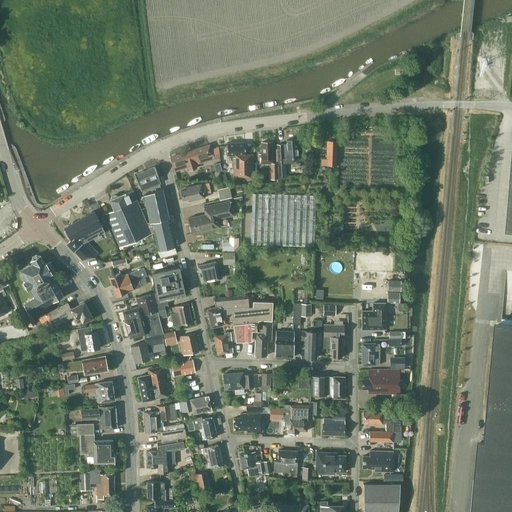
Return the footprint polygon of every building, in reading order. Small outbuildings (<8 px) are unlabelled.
[(295,143),(295,139),(286,140),(286,144),(283,144),(283,146),(276,147),(276,149),(277,162),(277,164),(292,163),(292,158),(300,158),(299,143),(295,143)] [(336,165),(337,141),(326,141),(326,159),(326,165),(336,165)] [(244,153),(244,142),(226,143),(227,155),(234,155),(234,157),(233,157),(233,179),(253,178),(252,153),(244,153)] [(259,154),(259,163),(268,163),(270,163),(270,164),(270,174),(269,174),(269,179),(276,179),(277,179),(277,164),(277,162),(272,162),(272,161),(272,160),(272,149),(272,142),(259,142),(260,154),(259,154)] [(213,159),(208,145),(170,157),(174,171),(187,167),(188,171),(197,168),(195,164),(213,159)] [(221,171),(219,163),(213,165),(216,172),(221,171)] [(159,182),(152,167),(134,174),(141,190),(159,182)] [(213,191),(213,190),(217,189),(216,183),(212,184),(211,182),(200,184),(200,183),(189,186),(189,188),(180,190),(182,199),(187,198),(187,201),(204,197),(202,192),(206,191),(207,192),(213,191)] [(219,189),(221,200),(233,197),(230,186),(219,189)] [(143,195),(149,222),(151,222),(153,232),(157,250),(174,247),(161,188),(143,195)] [(151,222),(149,222),(146,223),(132,190),(118,196),(114,194),(111,196),(109,200),(113,210),(104,213),(118,246),(153,232),(151,222)] [(315,195),(251,193),(249,244),(313,246),(315,195)] [(233,214),(230,200),(203,206),(204,214),(187,218),(191,233),(219,226),(217,218),(233,214)] [(82,259),(94,257),(97,253),(84,240),(103,229),(98,219),(93,211),(64,227),(70,238),(66,243),(82,259)] [(103,216),(98,219),(103,229),(107,236),(111,234),(103,216)] [(234,252),(223,252),(223,264),(234,264),(234,252)] [(39,255),(36,254),(31,257),(31,260),(30,260),(31,263),(19,270),(24,281),(22,282),(26,289),(29,288),(34,297),(23,303),(29,314),(62,295),(50,273),(51,273),(50,272),(55,270),(50,262),(46,264),(45,263),(44,264),(39,255)] [(127,264),(125,258),(111,261),(112,267),(127,264)] [(215,265),(215,262),(197,265),(201,282),(219,278),(218,273),(221,272),(219,264),(215,265)] [(151,273),(156,292),(157,298),(184,293),(177,267),(151,273)] [(112,288),(144,276),(149,275),(149,274),(147,268),(144,269),(143,268),(121,276),(120,273),(108,277),(112,288)] [(0,275),(0,314),(9,310),(2,296),(5,294),(2,288),(0,289),(0,286),(5,284),(0,275)] [(138,278),(112,288),(115,296),(133,290),(133,289),(141,286),(138,278)] [(400,280),(387,280),(387,291),(400,291),(400,280)] [(323,299),(323,290),(316,289),(315,299),(323,299)] [(399,292),(387,292),(387,303),(399,303),(399,292)] [(144,334),(145,336),(163,333),(155,303),(153,293),(136,297),(137,305),(138,307),(137,307),(123,311),(125,320),(128,333),(129,332),(130,337),(144,334)] [(213,298),(215,306),(225,304),(229,321),(233,320),(233,323),(232,323),(233,331),(230,331),(230,332),(234,331),(235,341),(250,340),(251,330),(255,330),(256,322),(257,322),(257,321),(257,319),(271,320),(272,301),(252,300),(252,295),(213,298)] [(167,301),(158,303),(157,303),(160,317),(166,316),(165,308),(168,307),(167,301)] [(42,325),(45,330),(46,332),(56,326),(56,324),(72,316),(74,320),(79,317),(82,322),(91,318),(83,302),(70,309),(67,303),(38,317),(42,325)] [(300,303),(293,302),(292,324),(300,324),(300,316),(300,303)] [(191,322),(189,312),(187,303),(171,306),(173,313),(170,314),(173,326),(191,322)] [(310,304),(300,303),(300,316),(310,316),(310,304)] [(373,311),(361,311),(361,329),(384,329),(384,303),(372,303),(373,311)] [(229,325),(229,321),(225,304),(215,306),(207,308),(210,326),(221,324),(222,326),(229,325)] [(323,305),(323,315),(332,315),(335,315),(335,305),(323,305)] [(35,324),(31,314),(24,317),(28,326),(35,324)] [(256,322),(255,330),(256,330),(256,332),(255,332),(254,355),(265,355),(266,339),(270,339),(271,322),(257,321),(257,322),(256,322)] [(323,336),(323,348),(329,348),(331,348),(331,350),(331,356),(340,356),(341,345),(342,345),(342,324),(332,324),(323,324),(323,336)] [(511,511),(511,325),(494,324),(484,441),(477,441),(470,511),(511,511)] [(31,337),(45,330),(42,325),(29,332),(31,337)] [(92,332),(91,326),(76,329),(80,351),(99,347),(96,331),(92,332)] [(174,331),(163,333),(164,340),(165,341),(169,340),(169,341),(176,340),(174,331)] [(234,331),(230,332),(223,332),(224,334),(214,335),(216,354),(232,352),(231,341),(235,341),(234,331)] [(293,331),(275,331),(274,356),(292,357),(293,331)] [(301,331),(301,339),(304,339),(303,357),(315,358),(316,346),(316,332),(301,331)] [(151,343),(164,340),(163,333),(145,336),(144,336),(145,342),(130,345),(134,362),(149,359),(147,352),(150,351),(152,348),(151,343)] [(197,352),(193,333),(178,336),(182,356),(197,352)] [(400,338),(389,338),(388,338),(388,346),(401,346),(400,338)] [(378,364),(378,343),(361,343),(362,365),(378,364)] [(74,359),(73,351),(60,353),(62,361),(74,359)] [(107,370),(104,356),(67,363),(68,368),(75,367),(75,370),(76,370),(77,372),(83,371),(84,375),(107,370)] [(404,368),(404,357),(390,357),(390,368),(404,368)] [(194,372),(192,359),(171,364),(173,376),(194,372)] [(167,396),(161,367),(147,369),(148,374),(137,376),(142,401),(167,396)] [(398,393),(398,369),(368,369),(368,378),(362,378),(362,388),(368,388),(368,393),(398,393)] [(241,375),(241,372),(223,374),(224,389),(260,386),(259,373),(241,375)] [(270,373),(261,373),(261,384),(270,385),(270,373)] [(77,378),(77,374),(66,376),(68,383),(86,380),(86,377),(77,378)] [(343,377),(310,376),(309,395),(327,395),(327,397),(343,397),(343,377)] [(307,386),(307,378),(299,377),(299,386),(307,386)] [(22,382),(22,379),(15,379),(16,389),(27,388),(26,381),(22,382)] [(113,399),(111,381),(94,383),(94,384),(83,386),(83,392),(95,390),(96,402),(113,399)] [(74,388),(73,384),(62,385),(63,395),(68,394),(67,389),(74,388)] [(210,410),(207,396),(182,401),(182,400),(177,401),(177,402),(178,407),(180,413),(191,410),(192,414),(210,410)] [(178,407),(177,402),(159,406),(159,411),(142,412),(145,432),(159,432),(160,442),(182,438),(185,438),(182,423),(164,425),(165,428),(162,429),(162,426),(161,419),(175,418),(174,407),(178,407)] [(309,406),(283,405),(283,419),(288,419),(288,433),(297,433),(297,430),(306,430),(306,419),(309,419),(309,406)] [(116,427),(115,406),(98,407),(98,409),(80,410),(81,417),(96,416),(96,420),(99,420),(99,428),(116,427)] [(268,407),(260,407),(246,407),(246,414),(239,413),(239,417),(233,417),(233,429),(245,429),(245,431),(260,431),(260,416),(268,416),(268,407)] [(368,441),(393,441),(393,432),(400,432),(400,426),(399,426),(399,421),(393,421),(393,411),(380,411),(380,413),(362,412),(362,422),(366,422),(366,425),(381,425),(381,422),(385,422),(385,431),(368,431),(368,441)] [(410,424),(410,412),(402,412),(402,424),(410,424)] [(344,413),(333,413),(332,413),(332,419),(322,419),(321,434),(343,435),(344,413)] [(216,436),(212,417),(201,419),(201,418),(183,421),(185,431),(199,429),(201,439),(216,436)] [(76,435),(79,434),(93,434),(93,423),(76,424),(76,435)] [(93,434),(79,434),(79,454),(87,453),(87,456),(93,456),(93,463),(114,462),(113,452),(112,452),(111,439),(93,440),(93,434)] [(182,438),(160,442),(156,442),(156,450),(146,451),(146,467),(157,467),(157,473),(167,472),(167,464),(176,464),(175,450),(183,448),(182,438)] [(222,465),(217,444),(202,448),(207,468),(222,465)] [(296,451),(277,450),(277,461),(273,461),(273,471),(280,472),(280,475),(295,476),(296,451)] [(392,451),(368,450),(368,455),(362,455),(362,468),(374,468),(374,470),(392,471),(392,451)] [(255,462),(253,452),(239,455),(241,468),(247,467),(249,476),(270,473),(268,460),(255,462)] [(337,452),(315,452),(315,473),(333,473),(333,471),(344,471),(344,455),(337,455),(337,452)] [(312,467),(302,467),(301,479),(312,480),(312,467)] [(210,488),(205,471),(195,474),(199,491),(210,488)] [(113,474),(96,475),(97,499),(103,499),(102,494),(113,494),(113,480),(113,474)] [(146,482),(146,498),(162,497),(162,498),(162,500),(167,500),(167,499),(168,499),(168,498),(168,489),(163,489),(163,488),(163,482),(161,482),(161,481),(146,482)] [(396,511),(398,484),(363,484),(362,511),(396,511)] [(176,498),(176,489),(168,489),(168,498),(176,498)] [(269,500),(266,491),(258,493),(261,503),(269,500)] [(146,507),(146,511),(161,511),(162,507),(163,507),(165,507),(177,507),(177,499),(168,499),(168,500),(162,500),(162,499),(155,499),(155,507),(154,507),(153,507),(146,507)] [(306,505),(306,500),(299,500),(299,505),(278,505),(278,511),(306,511),(307,505),(306,505)] [(326,505),(326,501),(320,501),(319,511),(342,511),(342,505),(326,505)] [(264,511),(263,503),(251,506),(252,511),(264,511)]
